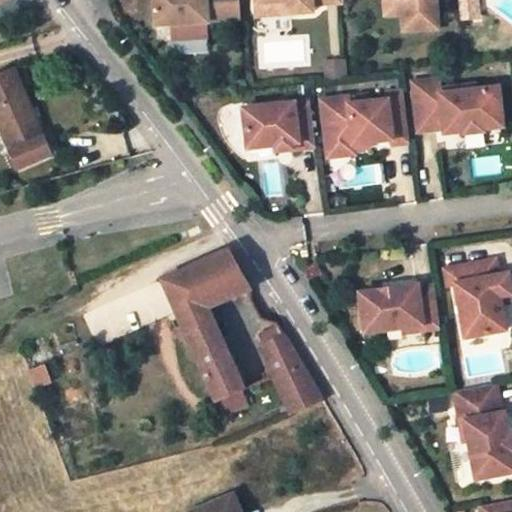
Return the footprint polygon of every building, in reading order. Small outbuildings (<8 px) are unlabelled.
[(153,0),(156,30),(171,29),(208,26),(208,24),(241,22),(239,0),(153,0)] [(255,0),(257,7),(289,5),(290,17),(313,16),(313,7),(344,5),(343,0),(255,0)] [(384,0),(386,17),(403,16),(401,0),(384,0)] [(401,0),(403,16),(404,33),(438,30),(435,0),(401,0)] [(257,7),(257,20),(290,17),(289,5),(257,7)] [(208,26),(171,29),(172,44),(209,41),(208,26)] [(326,66),(327,81),(348,80),(347,65),(326,66)] [(0,127),(9,149),(17,169),(51,154),(14,69),(0,74),(0,127)] [(413,84),(419,133),(437,131),(435,118),(443,117),(445,130),(445,135),(465,132),(465,135),(484,132),(484,130),(503,127),(498,88),(476,90),(475,85),(440,90),(439,80),(413,84)] [(322,103),(328,150),(365,145),(392,142),(393,147),(410,144),(403,93),(387,95),(387,102),(350,107),(349,99),(322,103)] [(244,112),(249,152),(276,149),(293,147),(294,153),(317,150),(311,104),(244,112)] [(435,118),(437,131),(445,130),(443,117),(435,118)] [(328,150),(329,160),(356,156),(356,152),(366,150),(365,145),(328,150)] [(276,149),(277,155),(294,153),(293,147),(276,149)] [(163,281),(195,354),(190,356),(194,367),(200,364),(217,403),(244,391),(208,308),(250,289),(228,251),(163,281)] [(457,288),(468,340),(508,332),(503,306),(501,299),(511,296),(511,289),(509,276),(500,278),(497,262),(446,273),(449,289),(457,288)] [(362,298),(368,337),(405,332),(406,336),(442,331),(436,289),(420,292),(420,289),(362,298)] [(511,296),(501,299),(503,306),(511,304),(511,296)] [(280,325),(258,334),(263,345),(286,335),(280,325)] [(326,400),(286,335),(263,345),(261,346),(291,415),(326,400)] [(133,375),(121,381),(124,390),(137,384),(133,375)] [(473,444),(481,482),(511,475),(511,434),(511,435),(508,415),(505,416),(499,386),(458,394),(468,445),(473,444)] [(244,391),(217,403),(223,416),(250,404),(244,391)] [(238,511),(233,498),(198,511),(238,511)] [(511,511),(511,503),(485,509),(485,511),(511,511)]
